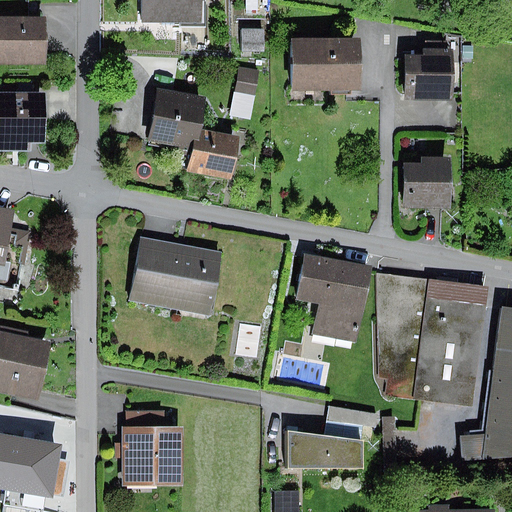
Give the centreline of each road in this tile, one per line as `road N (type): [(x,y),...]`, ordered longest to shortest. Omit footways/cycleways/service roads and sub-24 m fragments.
road 1 (residential): [(511,266),(87,191)]
road 2 (residential): [(88,370),(310,404)]
road 3 (residential): [(89,0),(87,191)]
road 4 (residential): [(87,191),(88,370)]
road 5 (residential): [(88,370),(85,511)]
